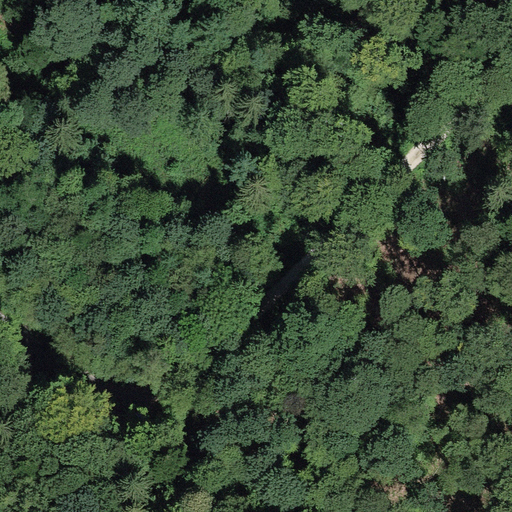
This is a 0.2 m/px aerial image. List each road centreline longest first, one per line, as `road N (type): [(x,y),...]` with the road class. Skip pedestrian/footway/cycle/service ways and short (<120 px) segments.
road 1 (track): [(180,511),(113,445),(124,413),(210,353),(279,291),(511,56)]
road 2 (unclassified): [(0,321),(266,511)]
